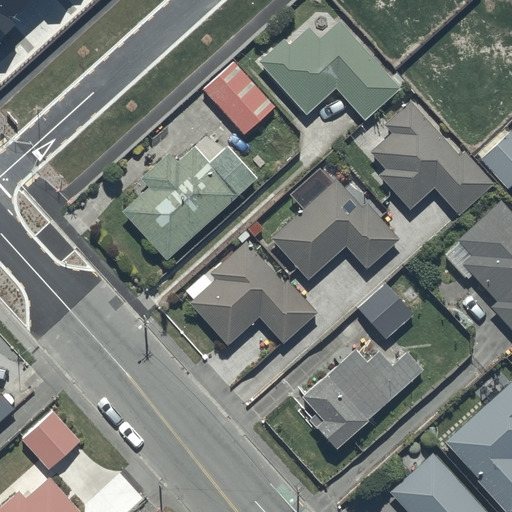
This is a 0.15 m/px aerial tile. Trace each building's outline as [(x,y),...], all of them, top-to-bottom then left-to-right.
[(73,0),(0,0),(0,28),(21,51),(73,0)] [(200,0),(160,37),(198,78),(282,0),(200,0)] [(385,0),(389,18),(441,8),(438,0),(385,0)] [(284,40),(257,63),(305,119),(335,93),(363,124),(400,92),(340,23),(318,41),(309,30),(289,47),(284,40)] [(231,61),(200,90),(244,137),(275,108),(231,61)] [(458,219),(494,185),(464,153),(459,158),(406,102),(400,108),(402,111),(384,128),(390,135),(369,155),(384,172),(377,179),(409,214),(433,191),(458,219)] [(511,134),(511,133),(479,161),(507,193),(511,188),(511,134)] [(121,216),(166,264),(255,179),(225,148),(210,163),(196,148),(178,165),(168,154),(138,181),(147,191),(121,216)] [(301,212),(269,240),(307,283),(345,250),(365,272),(400,242),(368,206),(362,211),(336,181),(332,184),(320,171),(289,198),(301,212)] [(511,215),(499,202),(442,254),(467,282),(472,278),(495,303),(489,308),(511,333),(511,215)] [(192,301),(187,305),(227,349),(259,320),(282,346),(317,314),(288,281),(283,286),(245,243),(208,276),(214,282),(211,284),(204,275),(184,292),(192,301)] [(386,283),(355,309),(383,342),(413,316),(386,283)] [(356,351),(301,400),(314,416),(307,421),(332,453),(425,377),(405,353),(391,365),(379,351),(366,362),(356,351)] [(511,511),(511,382),(446,444),(503,511),(511,511)] [(0,425),(14,412),(0,396),(0,425)] [(49,413),(19,440),(49,472),(79,444),(49,413)] [(482,511),(433,456),(389,494),(404,511),(482,511)] [(20,494),(0,510),(0,511),(77,511),(51,480),(25,500),(20,494)]
